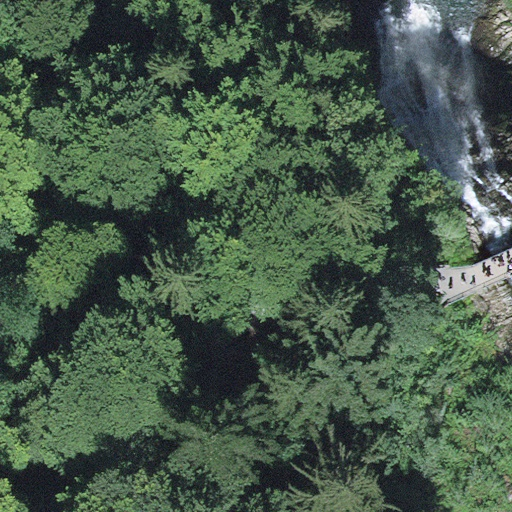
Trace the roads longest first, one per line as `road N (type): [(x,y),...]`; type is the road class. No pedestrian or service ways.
road 1 (track): [(0,508),(110,485),(194,386),(226,321),(314,292),(429,287),(511,256)]
road 2 (track): [(110,485),(0,409)]
